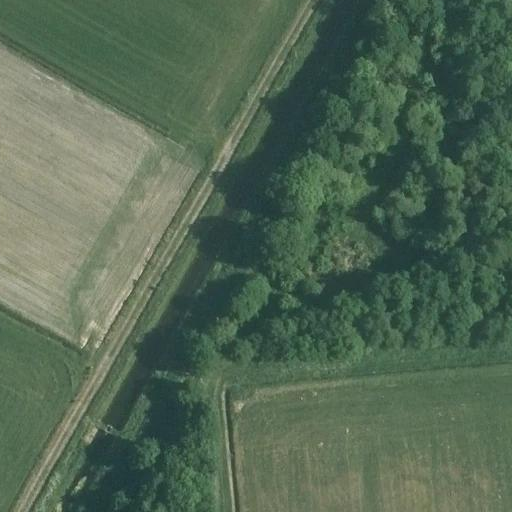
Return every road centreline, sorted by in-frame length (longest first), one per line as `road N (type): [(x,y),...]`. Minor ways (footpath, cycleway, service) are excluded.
road 1 (track): [(26,511),(305,0)]
road 2 (track): [(208,511),(198,404),(209,374),(235,348)]
